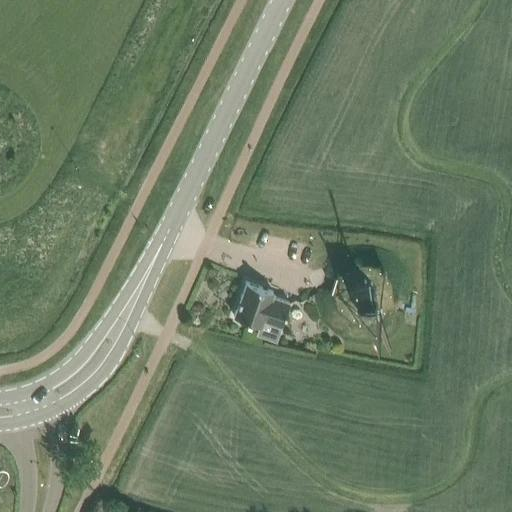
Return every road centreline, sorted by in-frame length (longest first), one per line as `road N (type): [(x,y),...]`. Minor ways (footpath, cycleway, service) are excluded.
road 1 (tertiary): [(149,270),(281,0)]
road 2 (tertiary): [(50,412),(74,400),(117,355),(149,270)]
road 3 (tertiary): [(149,270),(80,361),(43,389)]
